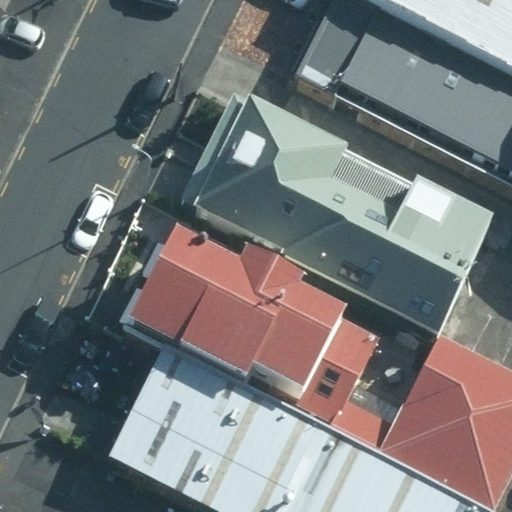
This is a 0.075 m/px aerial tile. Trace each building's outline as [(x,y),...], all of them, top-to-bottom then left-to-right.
[(511,205),(511,87),(339,0),(323,0),(280,86),(511,205)] [(511,3),(506,0),(339,0),(511,87),(511,3)] [(343,163),(229,107),(174,216),(442,344),(466,300),(495,245),(409,200),(394,229),(327,195),(343,163)] [(230,287),(165,254),(120,345),(159,364),(237,403),(244,391),(332,435),(325,448),(452,511),(497,511),(511,484),(511,380),(442,344),(400,422),(350,397),(362,374),(325,355),(336,335),(289,311),(293,302),(237,274),(230,287)] [(177,511),(452,511),(325,448),(237,403),(159,364),(127,427),(103,474),(177,511)]
